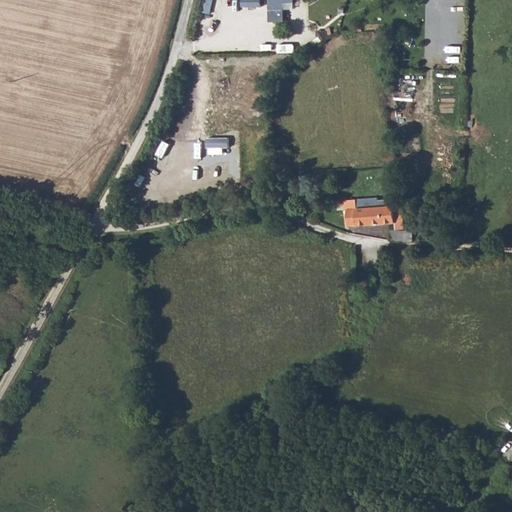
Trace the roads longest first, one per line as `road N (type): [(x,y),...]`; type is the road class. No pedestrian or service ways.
road 1 (residential): [(94,230),(230,208),(289,214),(391,245),(511,247)]
road 2 (unclassified): [(189,0),(164,88),(94,230)]
road 3 (unclassified): [(94,230),(0,401)]
